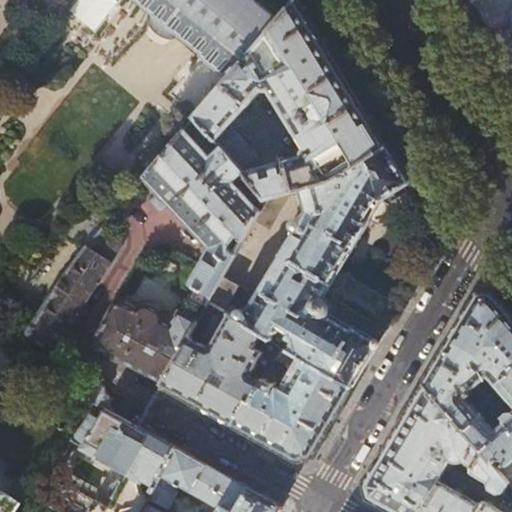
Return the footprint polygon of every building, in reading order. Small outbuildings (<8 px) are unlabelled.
[(132,0),(145,9),(145,17),(146,20),(149,27),(153,31),(158,35),(164,36),(173,37),(178,35),(230,78),(280,19),(256,0),(132,0)] [(296,0),(280,19),(230,78),(196,118),(223,149),(244,174),(266,201),(292,193),(301,191),(333,181),(388,146),(346,78),(298,0),(296,0)] [(511,0),(473,0),(490,27),(493,26),(496,25),(498,26),(501,28),(503,32),(499,34),(505,44),(508,42),(511,40),(511,39),(508,30),(511,27),(511,0)] [(244,174),(223,149),(211,159),(185,131),(173,146),(180,154),(171,163),(164,155),(146,178),(122,205),(129,211),(152,184),(212,248),(193,282),(191,285),(212,297),(223,277),(242,243),(236,235),(242,225),(248,233),(254,222),(260,212),(234,184),(244,174)] [(410,183),(388,146),(333,181),(301,191),(308,213),(302,221),(299,220),(297,221),(295,222),(293,224),(293,226),(293,228),(294,231),(296,232),(248,313),(246,312),(244,310),(241,310),(239,311),(237,313),(236,315),(237,318),(237,319),(283,347),(305,359),(353,387),(373,355),(380,342),(355,328),(353,330),(330,317),(332,312),(332,306),(330,301),(325,297),(382,202),(410,183)] [(270,231),(292,193),(266,201),(260,212),(254,222),(270,231)] [(25,334),(52,352),(111,263),(110,263),(122,246),(122,235),(120,234),(122,231),(114,225),(112,228),(111,227),(99,232),(67,271),(35,318),(25,334)] [(249,291),(223,277),(212,297),(209,302),(209,303),(229,315),(233,317),(249,291)] [(449,343),(425,383),(465,431),(480,418),(465,399),(468,394),(474,388),(483,399),(484,398),(511,373),(511,313),(494,293),(478,294),(473,302),(449,343)] [(189,338),(194,329),(198,322),(199,321),(181,311),(173,326),(164,321),(163,314),(157,311),(152,308),(148,306),(146,306),(140,308),(138,313),(122,304),(114,307),(93,344),(164,382),(189,338)] [(233,317),(229,315),(210,348),(189,338),(164,382),(163,385),(201,406),(234,424),(276,358),(283,347),(237,319),(233,317)] [(198,322),(194,329),(200,333),(205,325),(198,322)] [(353,387),(305,359),(285,391),(280,389),(293,367),(276,358),(234,424),(298,459),(312,456),(331,425),(353,387)] [(511,373),(484,398),(492,407),(480,418),(465,431),(501,472),(511,461),(511,373)] [(80,397),(96,406),(113,415),(117,409),(111,406),(114,400),(107,396),(106,388),(94,378),(93,379),(80,397)] [(392,438),(365,484),(369,499),(393,511),(511,511),(511,485),(501,472),(465,431),(425,383),(392,438)] [(113,415),(96,406),(73,442),(129,472),(127,477),(122,477),(118,479),(114,482),(111,485),(110,488),(109,492),(109,497),(113,504),(110,508),(95,500),(88,511),(142,511),(176,447),(156,436),(139,427),(138,429),(132,425),(113,415)] [(135,419),(132,425),(138,429),(139,427),(142,423),(135,419)] [(278,511),(282,506),(212,467),(176,447),(142,511),(278,511)] [(511,461),(501,472),(511,485),(511,461)] [(0,511),(13,511),(19,503),(0,491),(0,511)]
